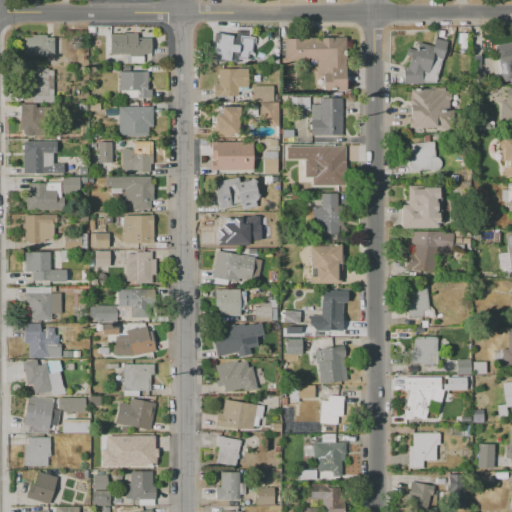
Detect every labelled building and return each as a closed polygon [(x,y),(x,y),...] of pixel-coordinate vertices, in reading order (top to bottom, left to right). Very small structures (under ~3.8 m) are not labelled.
[(109,33),(137,33),(137,38),(151,38),(151,54),(110,54),(109,33)] [(219,34),(232,36),(229,61),(217,59),(219,34)] [(23,36),(46,35),(46,36),(54,36),(54,54),(46,54),(46,56),(39,56),(39,55),(23,55),(23,36)] [(252,39),(250,52),(247,51),(247,57),(238,56),(240,37),(252,39)] [(435,83),(421,82),(421,79),(418,78),(416,84),(402,84),(403,66),(407,67),(412,50),(416,51),(419,42),(432,45),(434,38),(446,41),(435,83)] [(283,39),(346,39),(346,90),(323,90),(323,76),(315,76),(315,61),(283,61),(283,39)] [(511,80),(502,82),(497,57),(506,56),(504,47),(511,45),(511,80)] [(470,55),(479,55),(480,71),(483,71),(483,81),(471,82),(470,55)] [(30,68),(47,68),(47,70),(52,70),(53,95),(31,95),(30,68)] [(218,70),(247,69),(247,87),(237,87),(237,96),(214,96),(214,84),(218,84),(218,70)] [(119,72),(146,72),(147,90),(150,89),(150,98),(119,99),(119,72)] [(252,86),(272,86),(272,101),(253,101),(252,86)] [(409,90),(444,88),(444,91),(448,91),(448,93),(450,93),(450,99),(448,99),(450,126),(411,128),(409,90)] [(511,123),(501,123),(501,100),(505,100),(505,88),(511,88),(511,123)] [(309,97),(309,110),(290,110),(290,97),(309,97)] [(341,99),(341,135),(311,135),(311,104),(320,104),(320,99),(341,99)] [(89,103),(99,103),(99,110),(89,111),(89,103)] [(259,103),(277,103),(278,125),(259,125),(259,103)] [(19,104),(35,104),(35,107),(64,106),(64,136),(20,137),(19,104)] [(118,107),(152,107),(152,126),(148,126),(148,136),(118,137),(118,107)] [(239,107),(239,119),(238,119),(238,136),(215,136),(215,115),(221,114),(221,108),(239,107)] [(500,139),(511,138),(511,176),(501,176),(501,167),(508,167),(507,160),(501,160),(500,139)] [(150,172),(121,173),(121,149),(131,148),(131,141),(151,140),(152,164),(150,164),(150,172)] [(23,142),(56,141),(57,152),(52,152),(52,163),(62,163),(62,173),(23,174),(23,142)] [(252,170),(211,171),(211,166),(215,166),(215,159),(211,159),(211,142),(252,141),(252,170)] [(111,162),(98,162),(97,142),(110,142),(111,162)] [(433,142),(434,157),(438,158),(440,161),(440,165),(438,168),(436,170),(409,172),(409,157),(411,157),(410,143),(433,142)] [(286,147),(345,147),(345,185),(312,185),(312,177),(303,177),(303,159),(286,159),(286,147)] [(263,174),(262,151),(276,151),(277,173),(263,174)] [(80,192),(60,193),(60,177),(79,177),(80,192)] [(106,177),(150,177),(150,184),(153,184),(153,201),(151,201),(151,209),(131,209),(131,201),(106,202),(106,177)] [(217,208),(213,188),(217,187),(216,182),(238,177),(239,182),(252,179),(259,206),(241,210),(239,203),(217,208)] [(26,209),(26,190),(29,190),(29,183),(59,182),(59,197),(60,197),(60,209),(26,209)] [(507,183),(511,183),(511,219),(511,220),(511,201),(501,202),(501,190),(507,190),(507,183)] [(438,229),(402,229),(401,206),(408,206),(407,187),(415,186),(415,188),(438,188),(438,229)] [(317,234),(317,207),(321,207),(321,194),(337,194),(337,206),(338,206),(338,234),(317,234)] [(87,221),(76,221),(76,213),(87,213),(87,221)] [(24,216),(57,215),(57,222),(52,222),(52,242),(24,243),(24,216)] [(121,243),(121,232),(123,232),(123,215),(152,215),(153,242),(121,243)] [(217,231),(217,243),(245,243),(245,238),(256,238),(256,217),(224,218),(224,225),(221,225),(222,231),(217,231)] [(433,273),(406,264),(409,254),(411,254),(414,244),(410,243),(414,231),(446,232),(433,273)] [(63,234),(81,234),(81,250),(63,250),(63,234)] [(90,234),(108,234),(108,247),(90,247),(90,234)] [(309,284),(310,247),(335,247),(335,245),(341,245),(340,284),(309,284)] [(212,278),(217,251),(253,259),(249,281),(238,278),(237,283),(212,278)] [(24,252),(50,252),(50,270),(65,270),(65,281),(31,281),(31,270),(24,270),(24,252)] [(94,252),(109,252),(109,266),(94,266),(94,252)] [(126,281),(125,254),(135,254),(134,252),(151,252),(151,259),(155,259),(155,274),(151,274),(151,280),(126,281)] [(267,268),(278,268),(278,283),(267,283),(267,268)] [(429,316),(406,319),(403,291),(425,288),(429,316)] [(117,290),(152,289),(153,317),(130,318),(130,305),(117,306),(117,290)] [(212,291),(214,291),(214,290),(239,289),(239,315),(218,315),(218,310),(214,310),(214,297),(212,298),(212,291)] [(346,292),(346,303),(342,303),(341,331),(309,329),(310,316),(321,316),(322,290),(346,292)] [(25,294),(60,294),(60,314),(50,314),(50,320),(25,321),(25,294)] [(271,321),(253,321),(254,307),(259,307),(259,302),(271,303),(271,321)] [(94,308),(116,308),(116,321),(95,321),(94,308)] [(281,322),(281,311),(299,312),(299,323),(281,322)] [(23,324),(40,324),(40,329),(53,329),(53,335),(57,335),(57,345),(61,345),(61,358),(28,358),(28,343),(23,343),(23,324)] [(103,324),(118,324),(118,334),(103,335),(103,324)] [(216,357),(213,344),(218,343),(215,329),(233,325),(239,352),(216,357)] [(284,334),(284,326),(300,328),(299,335),(284,334)] [(126,331),(146,327),(147,331),(150,331),(154,351),(131,355),(126,331)] [(511,365),(501,365),(502,349),(507,349),(507,330),(511,330),(511,365)] [(414,337),(435,337),(435,351),(437,351),(436,364),(414,364),(414,337)] [(301,354),(287,354),(287,339),(301,339),(301,354)] [(320,384),(313,351),(343,345),(345,358),(344,358),(348,378),(320,384)] [(456,360),(469,359),(469,374),(456,374),(456,360)] [(22,363),(36,360),(38,365),(46,363),(48,373),(59,371),(64,393),(52,396),(50,390),(34,394),(34,392),(33,392),(31,384),(27,385),(22,363)] [(221,392),(216,366),(236,362),(238,371),(250,368),(253,386),(221,392)] [(472,362),(484,362),(485,373),(473,374),(472,362)] [(123,390),(122,364),(153,363),(153,375),(149,375),(149,390),(123,390)] [(410,386),(421,389),(424,376),(437,377),(435,388),(443,390),(438,413),(426,410),(424,419),(407,415),(409,406),(406,405),(410,386)] [(443,390),(464,390),(464,377),(443,377),(443,390)] [(511,405),(505,407),(501,383),(511,381),(511,405)] [(289,403),(289,385),(315,385),(315,398),(297,398),(297,403),(289,403)] [(320,400),(327,401),(327,395),(343,396),(341,416),(337,416),(336,425),(318,423),(320,400)] [(57,397),(56,411),(83,412),(83,398),(57,397)] [(100,405),(89,406),(89,397),(99,397),(100,405)] [(114,423),(118,402),(128,403),(129,398),(154,403),(150,429),(114,423)] [(48,429),(23,425),(26,404),(30,405),(31,399),(53,403),(52,409),(59,410),(57,426),(49,424),(48,429)] [(224,400),(263,406),(261,419),(259,418),(257,427),(252,426),(252,430),(238,427),(238,429),(215,425),(217,413),(222,414),(224,400)] [(471,422),(472,409),(482,409),(482,423),(471,422)] [(62,422),(88,422),(88,433),(62,433),(62,422)] [(271,423),(280,423),(280,432),(271,432),(271,423)] [(408,468),(408,445),(411,445),(411,433),(438,433),(438,444),(435,445),(435,459),(422,459),(422,468),(408,468)] [(234,466),(214,462),(218,447),(215,447),(218,436),(240,441),(234,466)] [(129,437),(151,441),(149,451),(147,450),(144,467),(125,463),(129,437)] [(23,466),(23,446),(27,446),(27,438),(49,438),(50,456),(47,456),(47,458),(49,458),(49,466),(23,466)] [(314,444),(322,444),(322,442),(346,442),(346,459),(341,459),(341,476),(332,476),(332,472),(318,472),(318,456),(314,456),(314,444)] [(475,468),(492,468),(492,444),(476,443),(475,468)] [(130,471),(151,471),(151,487),(154,487),(154,499),(126,499),(126,483),(130,483),(130,471)] [(215,499),(215,487),(220,486),(219,472),(238,471),(238,499),(215,499)] [(49,504),(26,498),(30,485),(34,486),(38,472),(57,478),(49,504)] [(494,472),(494,484),(483,484),(482,472),(494,472)] [(463,507),(454,508),(454,492),(448,492),(447,474),(462,474),(463,507)] [(93,475),(107,475),(107,490),(93,490),(93,475)] [(410,481),(433,486),(430,496),(428,495),(424,511),(412,509),(415,495),(407,493),(410,481)] [(309,498),(309,492),(321,492),(321,484),(330,484),(330,488),(341,488),(341,509),(343,509),(343,511),(322,511),(322,498),(309,498)] [(256,505),(256,489),(273,488),(273,505),(256,505)] [(92,505),(91,491),(109,491),(110,505),(92,505)]
